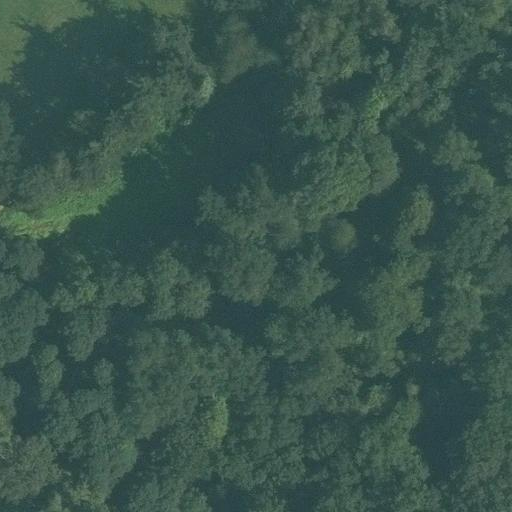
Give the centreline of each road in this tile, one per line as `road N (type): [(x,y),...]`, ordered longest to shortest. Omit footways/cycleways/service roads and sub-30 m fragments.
road 1 (track): [(511,2),(237,436),(179,511)]
road 2 (track): [(105,511),(0,432)]
